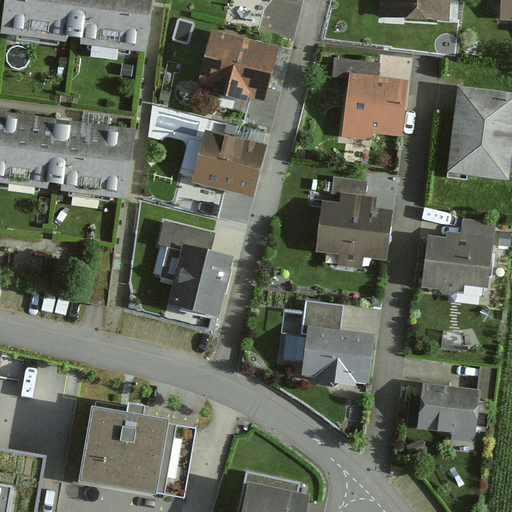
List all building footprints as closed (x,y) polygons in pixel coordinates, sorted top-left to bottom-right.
[(148,0),(11,0),(6,38),(141,57),(148,0)] [(300,0),(265,0),(298,9),(300,0)] [(445,0),(386,0),(386,16),(444,19),(445,0)] [(511,0),(503,0),(503,17),(511,17),(511,0)] [(278,46),(211,30),(198,86),(264,102),(278,46)] [(406,87),(354,80),(346,134),(368,137),(369,129),(400,134),(406,87)] [(511,116),(511,103),(462,97),(452,173),(504,180),(511,116)] [(128,142),(0,123),(0,186),(120,203),(128,142)] [(266,145),(205,130),(193,183),(240,194),(254,197),(266,145)] [(390,218),(323,211),(319,252),(341,255),(340,264),(360,266),(361,257),(386,259),(390,218)] [(448,245),(431,243),(425,287),(455,291),(456,286),(486,290),(492,243),(449,237),(448,245)] [(233,256),(184,245),(170,305),(219,317),(225,290),(233,256)] [(306,332),(287,331),(285,355),(304,357),(306,332)] [(371,340),(311,332),(305,376),(365,384),(371,340)] [(477,399),(427,392),(422,429),(454,433),(453,439),(471,442),(477,399)] [(124,414),(92,409),(80,482),(163,495),(175,423),(124,414)] [(35,511),(46,457),(0,448),(0,511),(35,511)] [(299,511),(306,484),(246,472),(237,511),(299,511)]
